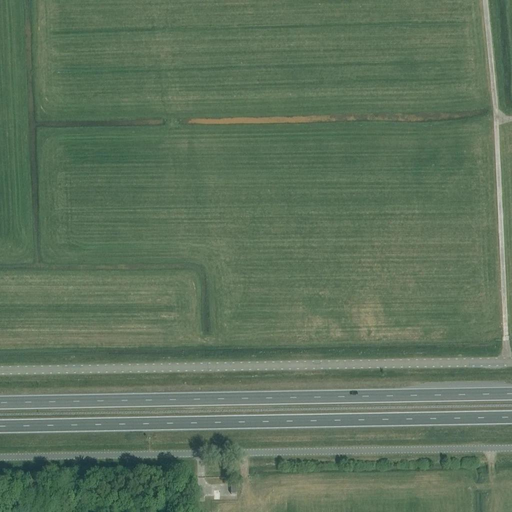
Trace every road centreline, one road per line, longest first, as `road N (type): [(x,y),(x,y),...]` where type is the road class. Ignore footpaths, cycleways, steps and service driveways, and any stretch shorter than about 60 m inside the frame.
road 1 (trunk): [(0,427),(511,417)]
road 2 (trunk): [(511,393),(0,403)]
road 3 (unclassified): [(0,457),(511,448)]
road 4 (unclassified): [(0,370),(511,362)]
